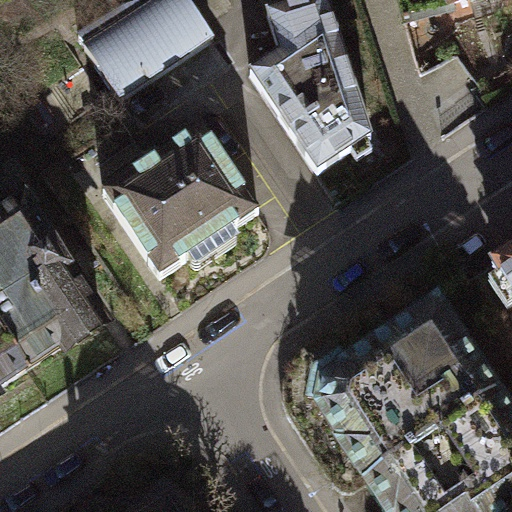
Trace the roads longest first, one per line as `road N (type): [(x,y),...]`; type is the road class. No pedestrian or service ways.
road 1 (residential): [(511,148),(193,363)]
road 2 (residential): [(193,363),(0,491)]
road 3 (residential): [(193,363),(292,511)]
